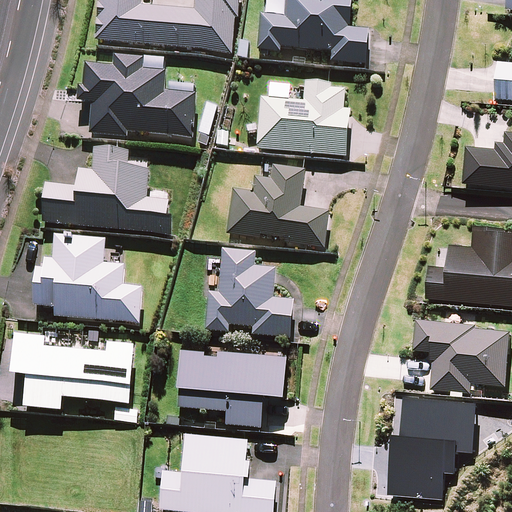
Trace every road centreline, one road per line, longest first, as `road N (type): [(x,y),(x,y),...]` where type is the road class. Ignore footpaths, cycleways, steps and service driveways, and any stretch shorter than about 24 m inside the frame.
road 1 (residential): [(398,199),(338,404),(331,511)]
road 2 (residential): [(442,0),(398,199)]
